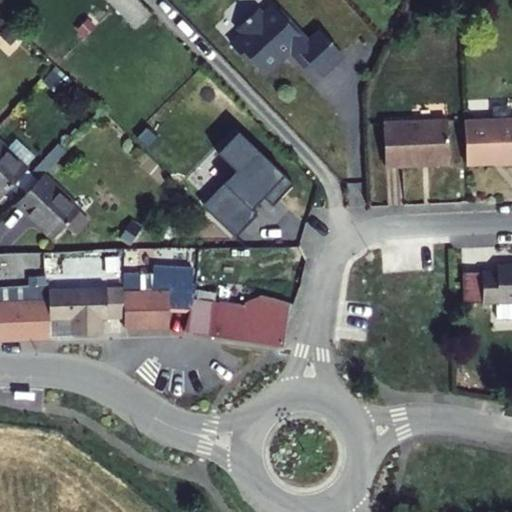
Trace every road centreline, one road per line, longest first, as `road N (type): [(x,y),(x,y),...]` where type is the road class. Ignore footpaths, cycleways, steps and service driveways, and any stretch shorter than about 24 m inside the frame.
road 1 (residential): [(311,351),(326,279),(357,236),(390,226),(511,219)]
road 2 (secondary): [(0,371),(91,378),(185,432)]
